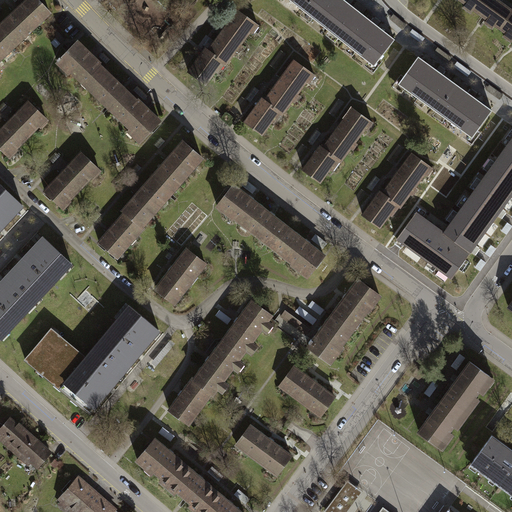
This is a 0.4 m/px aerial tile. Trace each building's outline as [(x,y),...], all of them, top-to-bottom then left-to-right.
[(51,14),(37,0),(28,0),(0,26),(18,45),(24,40),(25,41),(31,35),(30,34),(40,24),(41,26),(46,21),(45,19),(51,14)] [(343,0),(289,0),(374,66),(395,40),(343,0)] [(511,5),(504,0),(462,0),(462,1),(468,6),(466,9),(475,16),(477,12),(491,21),(488,25),(496,30),(499,27),(504,31),(511,19),(511,5)] [(262,27),(241,12),(212,51),(230,64),(232,65),(239,56),(240,57),(247,48),(245,46),(254,35),(255,36),(262,27)] [(0,61),(5,57),(6,59),(13,52),(11,51),(18,45),(0,26),(0,61)] [(426,38),(413,29),(409,34),(422,43),(426,38)] [(88,89),(106,70),(78,43),(58,64),(70,76),(72,74),(88,89)] [(209,48),(189,74),(209,88),(219,75),(221,76),(230,64),(212,51),(209,48)] [(418,57),(399,84),(473,137),(492,111),(418,57)] [(319,76),(297,60),(268,100),(286,113),(288,114),(296,103),(298,104),(304,97),(302,95),(311,83),(313,84),(319,76)] [(472,72),(457,62),(454,67),(468,77),(472,72)] [(115,114),(133,96),(106,70),(88,89),(115,114)] [(141,144),(161,123),(133,96),(115,114),(130,128),(127,131),(141,144)] [(265,97),(246,123),(265,137),(275,123),(277,125),(286,113),(268,100),(265,97)] [(51,122),(30,102),(0,132),(0,147),(14,161),(22,152),(21,151),(42,129),(43,130),(51,122)] [(377,124),(355,108),(325,147),(345,162),(346,162),(354,151),(356,152),(361,145),(360,144),(369,131),(371,133),(377,124)] [(511,196),(511,195),(511,139),(485,177),(511,196)] [(206,161),(185,143),(155,177),(175,195),(182,188),(183,188),(188,183),(187,182),(196,172),(196,173),(201,168),(200,167),(206,161)] [(322,145),(302,171),(323,186),(334,171),(337,173),(345,162),(325,147),(322,145)] [(82,153),(46,191),(68,212),(76,203),(74,202),(95,180),(97,181),(104,173),(82,153)] [(437,169),(416,153),(386,192),(404,205),(406,207),(414,197),(416,198),(421,191),(419,190),(429,177),(431,178),(437,169)] [(175,195),(155,177),(124,211),(127,214),(145,230),(151,223),(152,224),(157,218),(156,217),(166,206),(167,207),(170,203),(171,202),(170,201),(175,195)] [(486,232),(511,196),(485,177),(459,213),(486,232)] [(0,229),(23,205),(0,182),(0,229)] [(238,184),(219,208),(229,215),(227,217),(233,221),(235,220),(237,221),(238,220),(244,225),(242,227),(249,232),(251,230),(268,207),(238,184)] [(383,189),(363,216),(382,230),(393,216),(395,217),(404,205),(386,192),(383,189)] [(268,207),(251,230),(263,239),(262,241),(268,246),(269,244),(281,254),(299,231),(268,207)] [(486,232),(459,213),(445,233),(419,214),(415,211),(396,238),(452,278),(486,232)] [(145,230),(127,214),(101,243),(113,254),(112,255),(117,259),(118,258),(122,262),(128,255),(126,254),(132,247),(134,248),(140,241),(138,240),(146,231),(145,230)] [(511,227),(511,225),(508,223),(502,231),(507,235),(511,227)] [(299,231),(281,254),(280,255),(286,260),(287,258),(295,264),(294,266),(295,267),(294,269),(299,273),(300,271),(310,279),(329,255),(299,231)] [(70,263),(43,237),(5,277),(32,303),(70,263)] [(497,249),(491,245),(485,254),(491,258),(497,249)] [(189,249),(156,292),(164,298),(165,296),(180,307),(186,299),(185,298),(203,274),(204,275),(211,266),(189,249)] [(487,263),(481,259),(475,268),(481,272),(487,263)] [(0,334),(1,336),(32,303),(5,277),(0,282),(0,334)] [(371,316),(385,298),(361,281),(336,314),(360,332),(366,323),(369,325),(374,318),(371,316)] [(254,300),(224,341),(247,357),(250,354),(254,357),(262,346),(257,343),(265,332),(269,335),(278,324),(273,321),(277,317),(254,300)] [(158,328),(129,304),(95,346),(124,371),(158,328)] [(302,307),(298,312),(314,325),(318,320),(302,307)] [(287,313),(282,319),(306,336),(310,330),(287,313)] [(343,354),(360,332),(336,314),(311,348),(334,366),(337,363),(339,364),(345,356),(343,354)] [(50,328),(25,360),(90,413),(124,371),(95,346),(86,357),(50,328)] [(247,357),(224,341),(195,381),(217,397),(221,393),(225,396),(233,384),(229,381),(237,371),(241,374),(248,365),(244,362),(247,357)] [(444,395),(469,413),(495,377),(470,359),(444,395)] [(296,368),(281,388),(283,390),(282,391),(288,396),(290,394),(316,413),(314,415),(321,419),(322,418),(324,419),(338,399),(296,368)] [(419,371),(414,378),(433,392),(438,385),(419,371)] [(194,380),(170,411),(194,429),(200,420),(199,419),(210,404),(212,405),(217,397),(195,381),(194,380)] [(418,430),(443,448),(469,413),(444,395),(418,430)] [(0,441),(14,454),(33,434),(21,424),(19,426),(12,419),(0,432),(0,441)] [(255,424),(237,447),(239,449),(238,450),(245,456),(246,454),(271,473),(269,474),(275,479),(277,477),(279,479),(296,456),(255,424)] [(511,446),(491,432),(469,462),(511,492),(511,446)] [(39,472),(55,455),(33,434),(14,454),(31,470),(34,467),(39,472)] [(162,483),(169,489),(189,466),(158,440),(138,463),(155,478),(157,476),(164,481),(162,483)] [(192,508),(196,511),(202,511),(220,492),(189,466),(169,489),(178,496),(180,494),(194,506),(192,508)] [(73,511),(80,511),(97,493),(79,478),(59,500),(73,511)] [(347,481),(325,511),(348,511),(362,492),(347,481)] [(243,511),(220,492),(202,511),(243,511)] [(113,511),(116,510),(97,493),(80,511),(113,511)]
